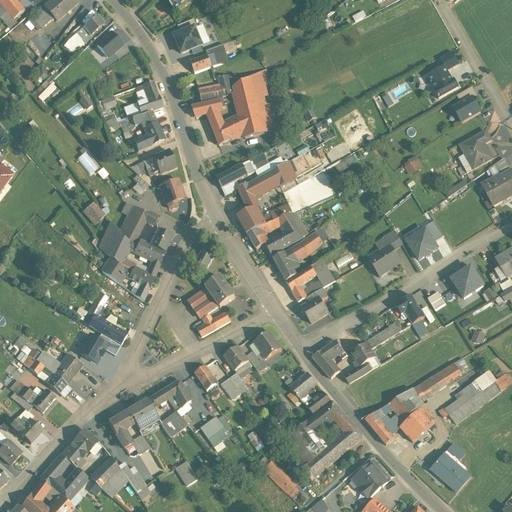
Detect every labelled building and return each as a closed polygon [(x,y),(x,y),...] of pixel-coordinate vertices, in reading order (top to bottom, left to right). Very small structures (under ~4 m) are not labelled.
[(0,0),(0,4),(4,8),(15,0),(14,0),(0,0)] [(42,0),(33,0),(23,9),(24,11),(26,14),(42,0)] [(74,0),(52,0),(45,6),(54,17),(57,21),(77,3),(74,0)] [(166,0),(173,10),(187,0),(166,0)] [(54,17),(45,6),(33,17),(42,28),(54,17)] [(363,12),(353,17),(355,22),(366,17),(363,12)] [(97,16),(83,28),(90,36),(91,36),(104,24),(97,16)] [(179,32),(193,26),(194,28),(197,26),(194,19),(177,27),(179,32)] [(179,52),(200,43),(194,28),(193,26),(179,32),(172,35),(179,52)] [(90,36),(83,28),(76,34),(85,44),(90,39),(91,36),(90,36)] [(46,30),(30,41),(39,56),(56,45),(46,30)] [(76,34),(69,41),(64,47),(71,55),(85,44),(76,34)] [(97,47),(107,58),(121,46),(112,35),(97,47)] [(208,51),(210,56),(213,55),(225,51),(223,45),(208,51)] [(228,62),(225,51),(213,55),(217,66),(225,64),(228,62)] [(444,66),(447,72),(459,65),(452,52),(440,59),(444,66)] [(210,56),(207,57),(211,68),(217,66),(213,55),(210,56)] [(207,57),(191,62),(194,74),(211,68),(207,57)] [(433,91),(438,99),(458,88),(453,79),(452,80),(447,72),(444,66),(427,76),(435,90),(433,91)] [(260,73),(250,79),(255,100),(260,98),(267,96),(260,73)] [(250,79),(233,88),(234,94),(232,94),(222,97),(223,100),(224,104),(235,100),(238,112),(255,108),(262,106),(260,98),(255,100),(250,79)] [(67,91),(77,86),(74,82),(65,87),(67,91)] [(147,101),(158,97),(152,82),(141,87),(147,101)] [(52,83),(37,97),(42,101),(56,87),(52,83)] [(220,88),(199,93),(202,104),(222,97),(220,88)] [(472,88),(456,96),(460,103),(471,97),(471,98),(476,95),(472,88)] [(79,99),(86,109),(93,104),(87,95),(79,99)] [(147,101),(145,102),(137,104),(141,116),(151,113),(162,108),(158,97),(147,101)] [(460,103),(453,108),(462,124),(480,113),(471,98),(471,97),(460,103)] [(113,98),(101,102),(104,111),(117,107),(113,98)] [(223,100),(192,107),(196,118),(206,115),(215,112),(226,108),(224,104),(223,100)] [(135,119),(141,116),(137,104),(124,109),(127,117),(133,115),(135,119)] [(262,106),(255,108),(257,116),(271,112),(268,105),(262,106)] [(255,108),(238,112),(236,118),(243,134),(245,141),(262,134),(257,116),(255,108)] [(305,114),(309,122),(311,121),(313,125),(316,123),(314,119),(316,118),(311,111),(305,114)] [(215,112),(206,115),(208,121),(217,117),(215,112)] [(271,112),(257,116),(262,134),(275,130),(271,112)] [(151,113),(141,116),(143,122),(153,117),(151,113)] [(153,117),(143,122),(141,116),(132,120),(135,127),(141,124),(143,129),(156,124),(153,117)] [(217,117),(208,121),(219,146),(231,140),(223,124),(220,125),(217,117)] [(236,118),(223,124),(231,140),(243,134),(236,118)] [(132,120),(125,122),(119,124),(124,134),(135,127),(132,120)] [(156,124),(143,129),(147,137),(151,146),(164,141),(161,134),(159,129),(156,124)] [(323,141),(334,135),(330,126),(318,132),(323,141)] [(485,132),(459,147),(464,156),(467,154),(475,168),(492,159),(484,145),(491,141),(485,132)] [(147,137),(134,143),(138,152),(151,146),(147,137)] [(167,153),(153,159),(156,166),(150,168),(154,177),(159,175),(175,168),(168,152),(167,153)] [(338,163),(341,170),(356,162),(353,156),(338,163)] [(260,157),(249,163),(254,172),(265,167),(266,166),(260,157)] [(150,168),(156,166),(153,159),(132,168),(140,176),(147,173),(150,179),(154,177),(150,168)] [(504,159),(493,167),(497,171),(507,166),(504,159)] [(405,168),(410,176),(423,168),(418,160),(405,168)] [(287,162),(271,171),(278,186),(279,188),(296,180),(287,162)] [(249,163),(243,166),(247,175),(254,172),(249,163)] [(0,192),(13,176),(0,166),(0,192)] [(243,166),(230,173),(229,171),(216,178),(221,189),(247,175),(243,166)] [(265,167),(254,172),(257,179),(261,177),(268,173),(265,167)] [(149,186),(131,169),(126,175),(137,185),(144,191),(149,186)] [(278,186),(271,171),(268,173),(261,177),(268,191),(278,186)] [(500,177),(499,176),(481,186),(492,207),(502,201),(501,200),(511,193),(511,174),(510,171),(500,177)] [(257,179),(237,190),(244,204),(250,200),(268,191),(261,177),(257,179)] [(389,184),(386,181),(363,200),(366,203),(389,184)] [(177,182),(161,188),(167,204),(183,198),(177,182)] [(109,206),(106,198),(99,201),(102,209),(109,206)] [(250,200),(244,204),(247,211),(254,208),(250,200)] [(83,212),(95,226),(105,217),(94,203),(83,212)] [(127,205),(122,214),(128,218),(133,208),(127,205)] [(270,213),(273,221),(272,222),(264,225),(256,229),(257,230),(263,227),(275,221),(278,220),(277,219),(289,214),(290,214),(291,212),(287,205),(270,213)] [(133,208),(128,218),(133,221),(140,210),(134,207),(133,208)] [(247,211),(236,217),(246,234),(256,229),(264,225),(258,215),(254,208),(247,211)] [(308,209),(299,212),(295,214),(298,219),(302,218),(310,214),(308,209)] [(140,210),(133,221),(143,226),(146,221),(149,215),(140,210)] [(269,211),(262,214),(263,216),(268,214),(272,222),(273,221),(270,213),(269,211)] [(159,218),(150,213),(149,215),(146,221),(153,225),(156,223),(159,218)] [(268,214),(263,216),(262,214),(261,213),(258,215),(264,225),(272,222),(268,214)] [(289,214),(277,219),(278,220),(280,224),(285,233),(291,244),(303,237),(297,226),(301,224),(298,219),(295,214),(291,216),(289,214)] [(133,221),(128,218),(119,233),(121,238),(132,245),(133,245),(136,240),(143,226),(133,221)] [(275,221),(263,227),(265,230),(277,225),(275,221)] [(425,231),(433,243),(444,237),(434,222),(424,228),(425,231)] [(100,247),(111,258),(116,247),(121,238),(119,233),(111,224),(100,247)] [(263,227),(257,230),(261,237),(267,234),(265,230),(263,227)] [(256,229),(246,234),(251,242),(261,237),(257,230),(256,229)] [(173,237),(158,231),(151,247),(165,254),(173,237)] [(407,242),(419,261),(425,257),(426,258),(432,255),(431,253),(437,249),(433,243),(425,231),(407,242)] [(402,245),(394,232),(383,238),(388,246),(389,246),(392,251),(402,245)] [(285,233),(265,243),(271,255),(291,244),(285,233)] [(315,233),(302,243),(301,243),(292,249),(298,261),(307,255),(322,244),(315,233)] [(132,245),(121,238),(116,247),(128,252),(129,250),(132,245)] [(151,247),(140,242),(137,247),(135,253),(154,262),(160,265),(165,254),(151,247)] [(333,246),(316,258),(318,261),(336,251),(333,246)] [(388,246),(369,259),(379,276),(400,263),(392,251),(389,246),(388,246)] [(128,252),(116,247),(111,258),(112,259),(116,262),(122,266),(125,260),(128,252)] [(291,248),(273,258),(282,275),(292,269),(298,266),(296,262),(298,261),(292,249),(291,248)] [(511,248),(495,259),(500,267),(506,278),(511,274),(511,248)] [(207,249),(206,249),(203,251),(202,251),(202,252),(196,264),(195,265),(196,265),(205,270),(206,271),(207,270),(206,270),(213,258),(213,259),(213,258),(213,257),(214,254),(213,253),(211,250),(210,249),(207,249)] [(112,259),(102,273),(105,276),(107,273),(116,262),(112,259)] [(136,267),(125,260),(122,266),(133,274),(136,267)] [(323,260),(311,267),(316,276),(320,283),(323,289),(335,282),(323,260)] [(122,266),(116,262),(107,273),(121,282),(126,276),(131,279),(133,274),(122,266)] [(160,265),(154,262),(151,270),(157,273),(160,265)] [(310,266),(286,282),(295,297),(303,292),(299,286),(316,276),(311,267),(310,266)] [(500,267),(489,274),(495,284),(506,278),(500,267)] [(155,279),(136,268),(133,274),(131,279),(130,280),(142,286),(150,289),(155,279)] [(464,299),(482,287),(470,268),(452,280),(464,299)] [(292,269),(282,275),(286,282),(296,275),(292,269)] [(121,282),(107,273),(105,276),(119,285),(121,282)] [(220,277),(205,287),(206,289),(219,306),(220,308),(235,298),(220,277)] [(303,292),(295,297),(298,303),(305,299),(315,293),(323,289),(320,283),(303,292)] [(150,289),(142,286),(139,291),(147,295),(150,289)] [(492,288),(484,293),(489,302),(494,299),(498,297),(492,288)] [(511,288),(498,297),(494,299),(498,305),(504,301),(504,302),(511,297),(511,288)] [(206,289),(189,301),(201,319),(219,306),(206,289)] [(323,289),(315,293),(318,298),(321,302),(327,298),(323,289)] [(147,295),(139,291),(136,297),(143,303),(147,295)] [(104,297),(97,292),(93,298),(96,300),(100,303),(104,297)] [(315,293),(305,299),(308,305),(318,298),(315,293)] [(435,311),(445,305),(438,293),(428,299),(435,311)] [(411,296),(395,306),(401,316),(405,314),(410,321),(412,324),(412,325),(419,321),(424,318),(417,306),(411,296)] [(308,305),(301,309),(311,325),(328,314),(321,302),(318,298),(308,305)] [(100,303),(96,300),(91,309),(98,313),(102,306),(100,303)] [(210,315),(202,320),(204,324),(197,329),(202,338),(230,322),(230,320),(227,316),(225,313),(212,320),(210,315)] [(94,317),(88,314),(83,323),(96,331),(101,321),(94,317)] [(202,320),(194,324),(197,329),(204,324),(202,320)] [(108,325),(101,321),(96,331),(101,335),(102,335),(108,325)] [(419,321),(412,325),(420,338),(427,333),(419,321)] [(366,344),(370,351),(402,331),(397,323),(365,342),(366,344)] [(127,336),(108,325),(102,335),(121,346),(127,336)] [(265,329),(251,338),(259,349),(272,340),(265,329)] [(473,341),(481,344),(485,335),(476,332),(473,341)] [(98,341),(107,346),(104,351),(115,357),(121,346),(102,335),(101,335),(98,341)] [(79,354),(96,364),(100,358),(101,358),(104,353),(103,353),(104,351),(107,346),(98,341),(90,336),(79,354)] [(26,343),(20,338),(14,346),(20,351),(26,343)] [(272,340),(259,349),(266,359),(281,349),(274,339),(272,340)] [(336,342),(329,346),(335,353),(336,352),(339,355),(343,352),(342,350),(336,342)] [(366,344),(352,354),(361,367),(366,362),(375,359),(370,351),(366,344)] [(335,353),(329,346),(324,350),(332,360),(339,355),(336,352),(335,353)] [(247,360),(238,347),(223,357),(228,364),(231,362),(235,368),(247,360)] [(324,350),(312,358),(331,379),(339,372),(334,367),(334,366),(332,364),(330,361),(332,360),(324,350)] [(253,352),(246,357),(248,360),(250,362),(257,358),(253,352)] [(43,354),(36,362),(53,375),(58,368),(54,364),(55,363),(43,354)] [(29,357),(23,365),(30,370),(36,362),(28,356),(29,357)] [(82,365),(69,356),(68,356),(65,359),(79,370),(82,365)] [(65,359),(53,375),(55,376),(67,385),(79,370),(65,359)] [(247,360),(235,368),(239,373),(236,374),(241,381),(253,374),(250,369),(253,366),(250,362),(248,360),(247,360)] [(469,371),(462,360),(432,378),(436,385),(423,394),(426,399),(469,371)] [(36,362),(30,370),(37,376),(44,368),(36,362)] [(361,367),(352,372),(353,372),(357,380),(371,370),(366,362),(361,367)] [(206,366),(196,373),(208,390),(213,387),(209,382),(214,379),(206,366)] [(53,375),(44,368),(37,376),(48,384),(55,376),(53,375)] [(339,372),(331,379),(341,392),(349,385),(344,377),(339,372)] [(353,372),(344,377),(349,385),(357,380),(353,372)] [(496,381),(490,372),(455,398),(458,401),(453,405),(456,410),(496,381)] [(308,373),(297,382),(305,392),(317,384),(308,373)] [(511,379),(507,373),(494,383),(501,392),(511,383),(511,379)] [(253,374),(241,381),(236,374),(230,379),(231,381),(238,389),(238,390),(257,380),(253,374)] [(67,385),(55,376),(48,384),(47,385),(59,395),(67,385)] [(432,378),(418,387),(423,394),(436,385),(432,378)] [(214,379),(209,382),(213,387),(218,384),(214,379)] [(238,389),(231,381),(228,382),(235,392),(238,389)] [(179,382),(167,389),(172,397),(174,396),(182,408),(190,402),(179,382)] [(305,392),(297,382),(289,388),(300,400),(304,397),(307,395),(305,392)] [(20,383),(13,391),(14,392),(18,396),(25,387),(20,383)] [(449,416),(457,426),(501,392),(494,383),(449,416)] [(213,387),(208,390),(212,397),(222,390),(218,384),(213,387)] [(25,387),(18,396),(24,400),(31,392),(25,387)] [(167,389),(147,401),(152,409),(172,397),(167,389)] [(39,398),(32,405),(41,413),(55,398),(46,390),(39,398)] [(18,396),(14,392),(9,397),(14,401),(19,406),(24,410),(26,412),(32,406),(24,400),(18,396)] [(31,392),(24,400),(32,406),(32,405),(39,398),(31,392)] [(409,393),(395,401),(399,407),(395,410),(399,415),(405,423),(422,408),(412,397),(409,393)] [(310,405),(306,407),(314,416),(332,403),(325,394),(310,405)] [(310,405),(304,397),(300,400),(306,407),(310,405)] [(147,400),(128,412),(135,425),(139,432),(159,421),(152,409),(147,401),(147,400)] [(399,407),(395,401),(388,406),(390,410),(393,408),(395,410),(399,407)] [(451,402),(437,411),(443,419),(456,410),(451,402)] [(333,405),(307,424),(316,437),(325,430),(323,428),(334,420),(341,414),(333,405)] [(400,428),(413,444),(435,424),(422,408),(405,423),(400,428)] [(380,411),(365,422),(371,429),(378,423),(385,418),(380,411)] [(128,412),(108,424),(116,436),(125,431),(135,425),(128,412)] [(186,425),(176,412),(170,417),(181,430),(186,425)] [(341,414),(334,420),(340,426),(347,420),(341,414)] [(405,423),(399,415),(395,418),(402,426),(405,423)] [(170,417),(161,424),(170,439),(181,430),(170,417)] [(217,418),(201,429),(208,440),(224,429),(217,418)] [(383,428),(376,435),(386,447),(394,440),(391,436),(402,426),(395,418),(383,428)] [(41,432),(28,420),(22,427),(15,420),(9,426),(17,433),(29,444),(41,432)] [(347,420),(340,426),(346,433),(326,450),(302,471),(311,483),(363,439),(355,429),(347,420)] [(378,423),(371,429),(376,435),(383,428),(378,423)] [(316,437),(307,424),(295,433),(282,443),(302,471),(326,450),(316,437)] [(84,431),(62,457),(78,471),(85,463),(82,461),(98,442),(84,431)] [(125,431),(116,436),(124,450),(132,445),(133,445),(131,442),(125,431)] [(256,453),(264,448),(255,431),(247,436),(256,453)] [(150,450),(142,436),(137,438),(146,452),(150,450)] [(137,438),(131,442),(133,445),(132,445),(139,456),(146,452),(137,438)] [(7,442),(2,448),(0,446),(0,457),(10,466),(21,455),(7,442)] [(465,455),(453,445),(448,452),(459,462),(465,455)] [(61,457),(53,466),(61,472),(69,464),(61,457)] [(451,466),(442,458),(431,472),(440,480),(440,479),(457,494),(470,479),(464,473),(463,472),(461,475),(451,466)] [(94,474),(88,480),(89,481),(95,486),(100,490),(107,484),(120,472),(110,459),(94,474)] [(466,471),(455,461),(451,466),(461,475),(463,472),(464,473),(466,471)] [(373,463),(352,482),(360,492),(367,486),(375,495),(387,484),(378,473),(380,471),(373,463)] [(288,481),(271,464),(264,471),(282,489),(285,486),(285,485),(288,481)] [(186,465),(176,471),(187,488),(197,482),(186,465)] [(53,466),(40,481),(50,490),(73,510),(73,509),(67,504),(88,481),(89,481),(88,480),(83,476),(76,470),(65,485),(56,478),(61,472),(53,466)] [(145,488),(136,474),(132,478),(125,468),(120,472),(136,496),(145,488)] [(90,470),(83,476),(88,480),(94,474),(90,470)] [(288,481),(285,485),(285,486),(282,489),(286,493),(293,486),(294,484),(290,480),(288,481)] [(50,490),(40,481),(33,490),(42,498),(50,490)] [(107,484),(100,490),(101,491),(111,499),(117,493),(107,484)] [(100,490),(95,486),(90,492),(96,497),(101,491),(100,490)] [(308,502),(293,486),(286,493),(301,509),(308,502)] [(367,486),(360,492),(368,501),(375,495),(367,486)] [(42,498),(33,490),(30,496),(38,504),(42,498)] [(30,496),(20,508),(24,511),(42,511),(43,511),(44,510),(38,504),(30,496)] [(59,498),(45,511),(70,511),(73,510),(59,498)] [(385,511),(375,503),(366,511),(385,511)]
